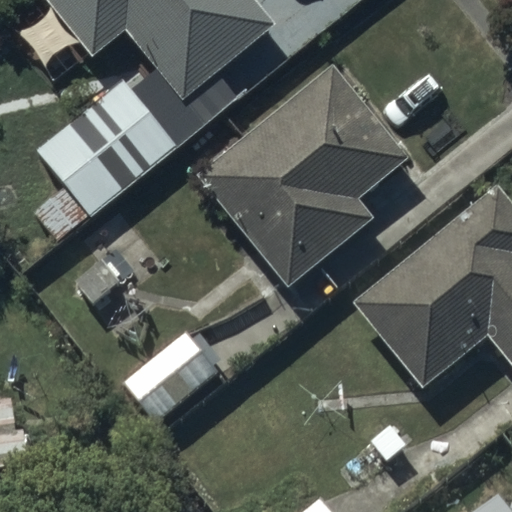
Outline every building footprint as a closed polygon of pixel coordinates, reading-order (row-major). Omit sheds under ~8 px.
[(275,36),(246,0),(38,0),(90,67),(127,39),(182,109),(275,36)] [(409,167),(332,75),(195,185),(286,297),(373,227),(358,208),(409,167)] [(178,155),(125,88),(35,156),(89,226),(178,155)] [(511,211),(498,195),(352,312),(420,398),(487,344),(511,375),(511,211)] [(219,379),(186,337),(121,390),(154,431),(219,379)] [(0,474),(27,471),(22,432),(14,434),(9,394),(0,395),(0,474)] [(44,511),(43,494),(0,497),(0,511),(44,511)]
